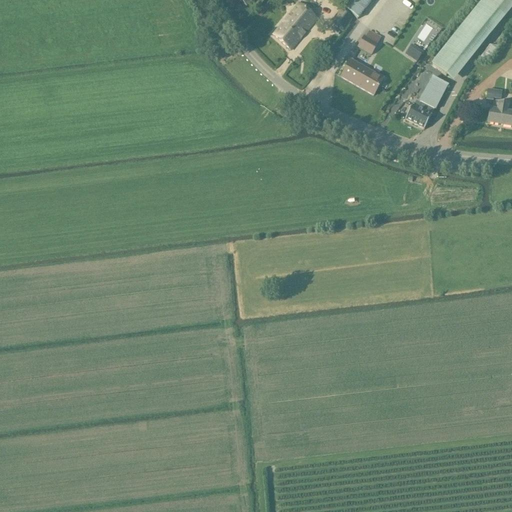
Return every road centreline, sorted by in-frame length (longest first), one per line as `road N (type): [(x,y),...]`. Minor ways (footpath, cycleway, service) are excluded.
road 1 (unclassified): [(511,159),(427,151),(319,111),(254,59),(212,0)]
road 2 (unknown): [(427,151),(436,115),(511,13)]
